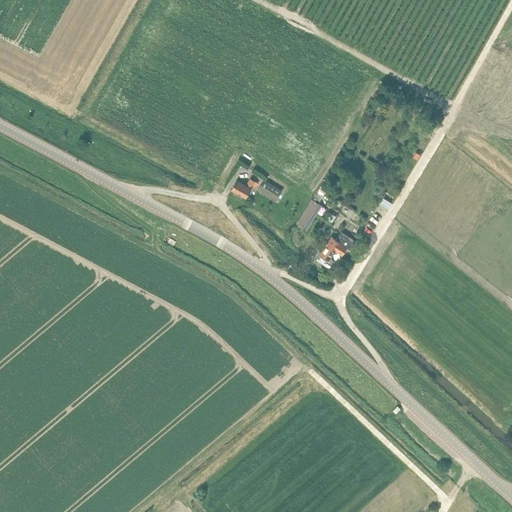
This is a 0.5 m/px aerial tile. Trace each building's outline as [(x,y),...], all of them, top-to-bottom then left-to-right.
[(254,188),(258,182),(250,177),(246,183),(236,178),(231,189),(245,197),(251,186),(254,188)] [(275,199),(281,191),(263,179),(257,188),(275,199)] [(306,206),(312,196),(293,184),(287,193),(297,200),(293,206),(301,212),(305,205),(306,206)] [(317,201),(324,191),(319,188),(312,198),(317,201)] [(387,207),(389,203),(380,198),(378,202),(387,207)] [(302,227),(317,203),(311,199),(295,223),(302,227)] [(354,240),(340,231),(334,240),(330,237),(319,252),(317,251),(313,258),(329,269),(335,262),(329,258),(334,250),(341,255),(346,247),(349,249),(353,244),(355,240),(354,240)] [(355,240),(353,244),(360,249),(365,241),(357,235),(354,240),(355,240)]
